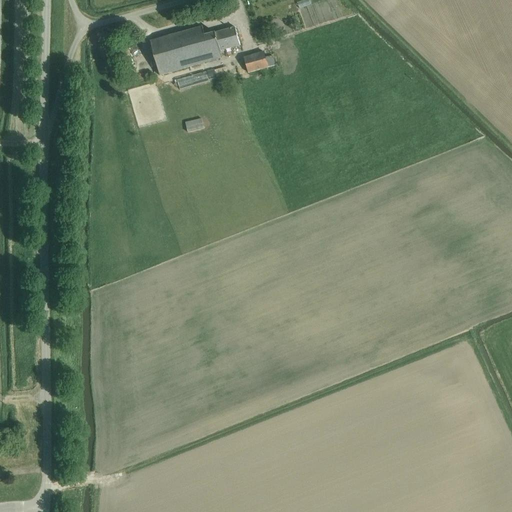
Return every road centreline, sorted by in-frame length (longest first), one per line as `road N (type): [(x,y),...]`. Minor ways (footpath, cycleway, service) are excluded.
road 1 (unclassified): [(44,507),(43,139)]
road 2 (unclassified): [(43,139),(47,0)]
road 3 (unclassified): [(43,139),(73,45),(87,26)]
